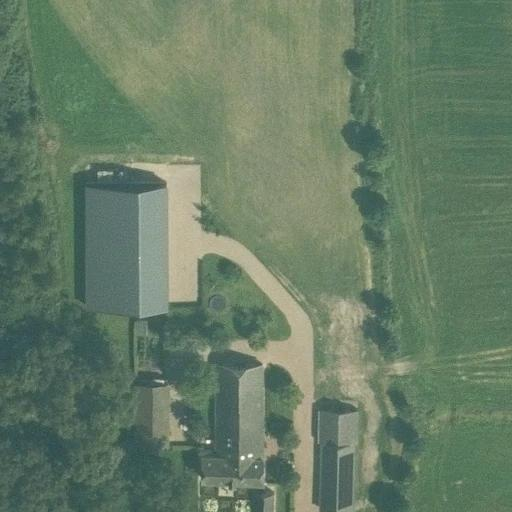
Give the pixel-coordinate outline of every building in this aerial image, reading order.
[(167,181),(85,181),(86,305),(168,305),(167,181)] [(263,481),(263,363),(216,362),(216,453),(203,453),(203,478),(263,481)] [(167,445),(167,381),(135,381),(135,445),(167,445)] [(357,441),(358,409),(320,408),(319,440),(322,440),(320,508),(352,509),(354,441),(357,441)] [(273,511),(274,491),(255,490),(254,511),(273,511)]
